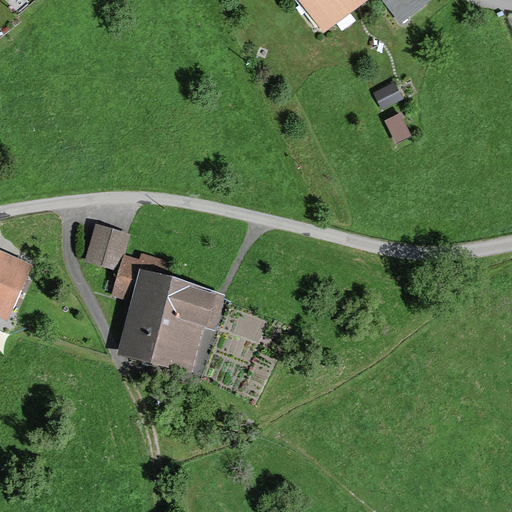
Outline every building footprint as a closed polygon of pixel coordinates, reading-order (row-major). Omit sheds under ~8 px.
[(301,0),(324,30),(363,0),(301,0)] [(381,0),(399,23),(429,0),(381,0)] [(382,109),(403,98),(394,80),(372,92),(382,109)] [(411,134),(399,111),(384,118),(396,142),(411,134)] [(89,262),(123,272),(127,254),(133,234),(100,224),(89,262)] [(36,277),(28,274),(33,264),(0,249),(0,317),(7,321),(9,316),(17,319),(36,277)] [(116,297),(135,302),(120,354),(196,376),(210,327),(219,330),(228,296),(177,277),(181,263),(146,253),(144,259),(127,254),(123,272),(116,297)]
